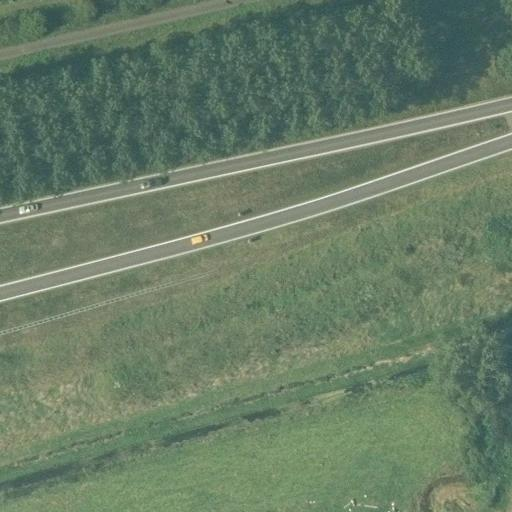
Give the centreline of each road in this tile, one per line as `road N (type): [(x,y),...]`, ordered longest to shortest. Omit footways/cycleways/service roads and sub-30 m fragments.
road 1 (motorway): [(459,118),(0,218)]
road 2 (trunk): [(243,230),(511,142)]
road 3 (motorway): [(0,293),(243,230)]
road 4 (unclassified): [(242,0),(0,54)]
